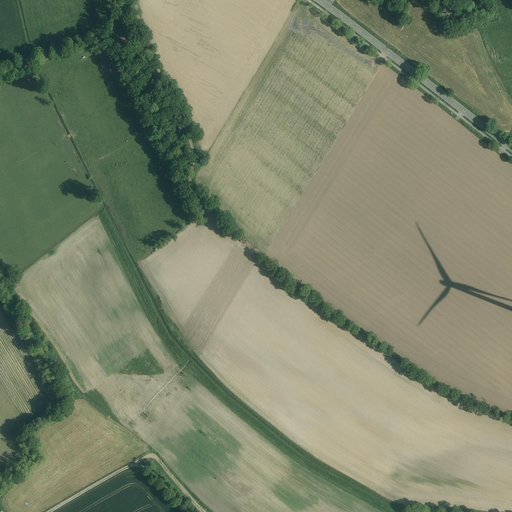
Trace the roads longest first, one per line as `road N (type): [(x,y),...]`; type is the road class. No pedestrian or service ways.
road 1 (tertiary): [(511,150),(318,0)]
road 2 (track): [(136,0),(164,78),(207,147)]
road 3 (track): [(0,75),(88,45),(112,0)]
